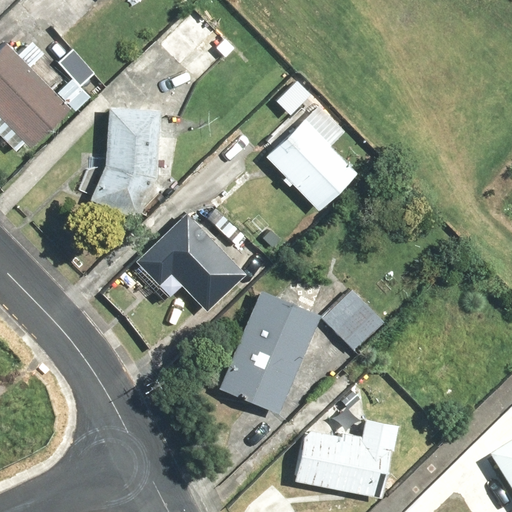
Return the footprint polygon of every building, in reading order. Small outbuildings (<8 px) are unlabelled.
[(148,0),(131,12),(141,25),(164,8),(158,0),(148,0)] [(190,5),(153,40),(195,84),(232,49),(190,5)] [(58,30),(66,42),(92,24),(84,12),(58,30)] [(0,46),(0,136),(17,155),(25,147),(69,104),(7,40),(0,46)] [(262,153),(283,174),(279,178),(286,185),(290,181),(315,207),(352,170),(328,145),(338,135),(306,102),(266,140),(271,145),(262,153)] [(137,215),(154,175),(176,176),(178,132),(157,131),(158,109),(106,106),(103,165),(87,200),(137,215)] [(230,196),(243,209),(267,186),(254,173),(230,196)] [(202,311),(243,274),(250,283),(266,269),(202,196),(191,207),(132,258),(166,296),(179,285),(202,311)] [(258,288),(214,386),(274,413),(317,314),(258,288)] [(320,317),(354,352),(385,323),(351,288),(320,317)] [(361,419),(359,436),(299,428),(293,483),(380,494),(384,495),(393,423),(361,419)] [(511,440),(486,458),(511,496),(511,440)]
